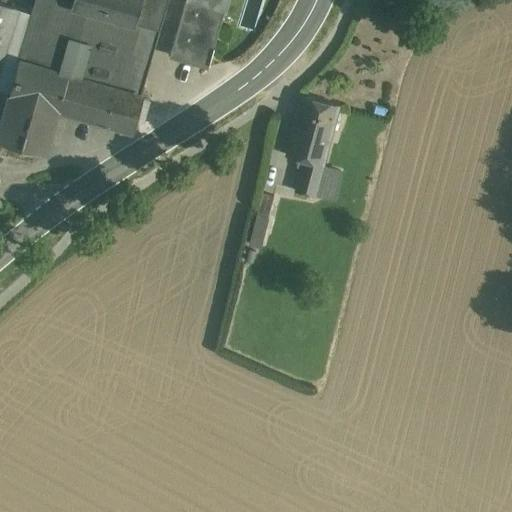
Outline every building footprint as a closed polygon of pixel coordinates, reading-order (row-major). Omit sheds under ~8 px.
[(167,0),(36,0),(10,93),(131,128),(141,93),(140,93),(167,0)] [(187,0),(171,55),(206,65),(222,9),(224,10),(227,0),(187,0)] [(0,64),(18,8),(0,2),(0,64)] [(339,105),(301,95),(285,155),(303,160),(323,165),(339,105)] [(323,165),(303,160),(294,191),(315,196),(323,165)] [(274,196),(262,193),(256,214),(268,217),(274,196)]
